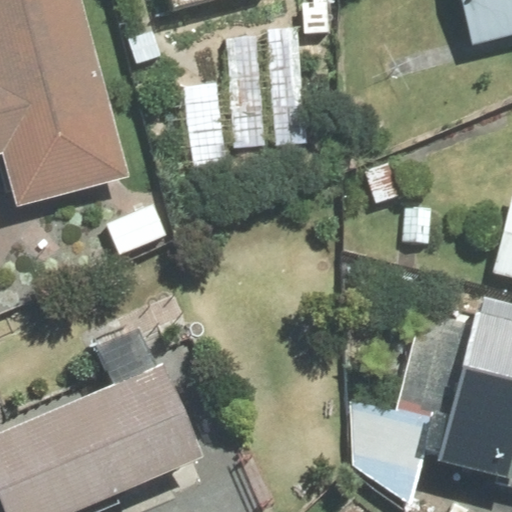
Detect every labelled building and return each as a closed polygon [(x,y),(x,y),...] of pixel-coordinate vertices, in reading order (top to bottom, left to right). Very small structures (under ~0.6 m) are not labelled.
[(121,179),(75,0),(0,0),(0,185),(6,208),(121,179)] [(144,0),(99,0),(124,76),(165,63),(144,0)] [(511,0),(450,0),(463,51),(511,39),(511,0)] [(511,196),(505,195),(488,279),(511,284),(511,196)] [(144,205),(100,223),(118,264),(161,245),(144,205)] [(432,256),(433,212),(391,211),(391,255),(432,256)] [(511,331),(466,320),(426,472),(505,492),(511,466),(511,331)] [(152,375),(0,437),(0,511),(79,511),(190,466),(152,375)]
